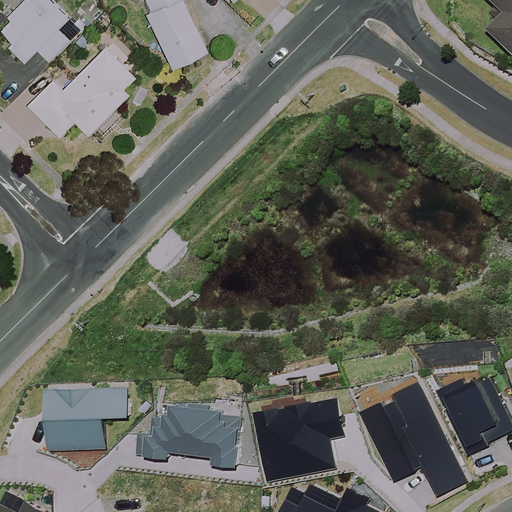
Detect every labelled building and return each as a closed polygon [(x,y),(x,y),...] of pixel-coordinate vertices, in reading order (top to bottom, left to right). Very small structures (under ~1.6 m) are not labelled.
[(69,17),(52,0),(25,0),(0,24),(0,37),(25,63),(38,50),(48,61),(70,40),(58,28),(69,17)] [(146,0),(152,11),(146,13),(174,68),(208,51),(182,0),(146,0)] [(511,0),(491,0),(505,11),(490,29),(511,47),(511,0)] [(136,77),(106,46),(63,89),(53,80),(29,104),(60,136),(76,121),(89,134),(130,94),(124,89),(136,77)] [(436,393),(468,454),(489,444),(488,442),(511,429),(511,419),(489,375),(469,385),(465,378),(436,393)] [(468,481),(419,382),(393,395),(396,401),(385,406),(383,402),(362,412),(396,480),(424,466),(439,495),(468,481)] [(129,387),(46,389),(48,449),(106,447),(105,417),(130,417),(129,387)] [(338,397),(255,412),(268,480),(336,467),(331,438),(345,435),(338,397)] [(169,451),(190,454),(197,403),(191,402),(190,408),(172,405),(170,415),(164,414),(164,417),(153,416),(151,434),(139,433),(136,454),(168,459),(169,451)] [(213,463),(236,466),(244,418),(222,415),(222,411),(210,409),(210,405),(197,403),(190,454),(214,457),(213,463)] [(286,501),(280,511),(379,511),(366,505),(369,499),(348,488),(336,511),(305,495),(299,507),(286,501)] [(0,511),(54,511),(56,510),(33,498),(27,511),(6,500),(0,511)]
